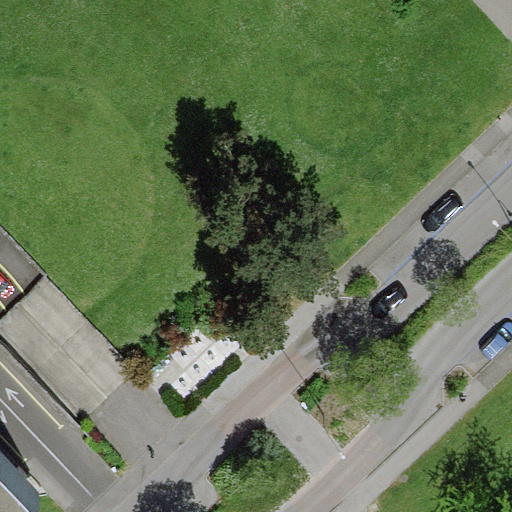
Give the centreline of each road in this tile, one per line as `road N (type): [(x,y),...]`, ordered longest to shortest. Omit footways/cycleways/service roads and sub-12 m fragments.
road 1 (residential): [(511,191),(395,304),(314,346),(178,474),(155,511)]
road 2 (residential): [(306,511),(401,421),(438,354),(511,286)]
